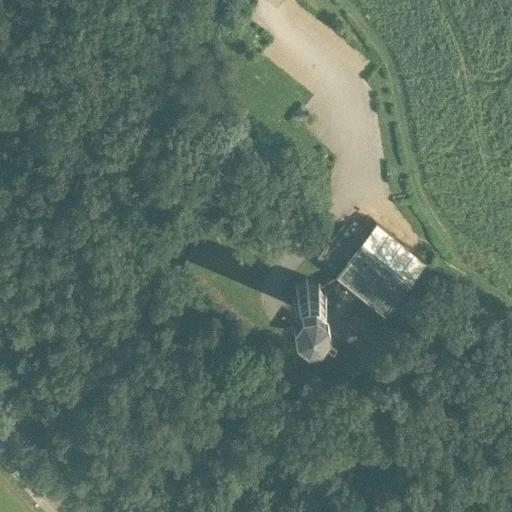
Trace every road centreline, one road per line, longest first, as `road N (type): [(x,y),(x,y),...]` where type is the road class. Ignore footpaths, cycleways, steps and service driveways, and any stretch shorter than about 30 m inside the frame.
road 1 (track): [(345,179),(272,293),(274,311),(303,337),(337,336)]
road 2 (track): [(265,0),(345,179)]
